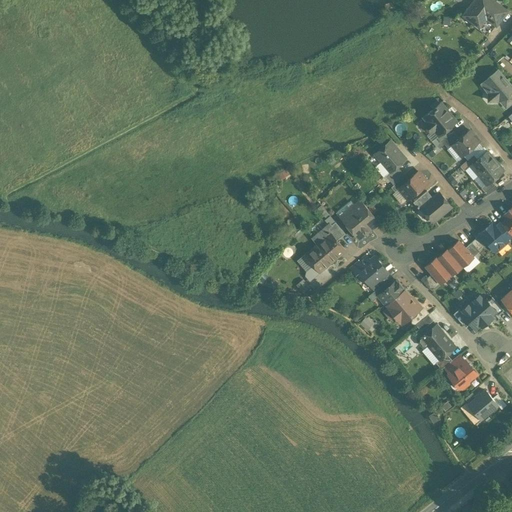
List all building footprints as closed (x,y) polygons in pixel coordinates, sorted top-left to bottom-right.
[(493,0),(474,0),(463,14),(479,26),(486,17),(496,25),(507,10),(493,0)] [(496,25),(486,17),(479,26),(479,27),(489,34),(496,25)] [(511,86),(498,70),(484,82),(491,89),(488,91),(488,96),(492,101),(496,101),(499,99),(504,94),(506,96),(511,92),(511,90),(511,86)] [(511,102),(511,93),(511,92),(506,96),(504,94),(499,99),(506,108),(511,102)] [(441,103),(424,117),(429,123),(427,124),(427,127),(430,130),(432,131),(434,129),(439,135),(447,129),(456,121),(441,103)] [(447,129),(439,135),(434,139),(438,144),(442,141),(451,133),(447,129)] [(459,138),(452,144),(452,145),(462,156),(462,155),(479,141),(470,130),(459,138)] [(451,133),(442,141),(448,148),(452,145),(452,144),(459,138),(453,131),(451,133)] [(390,141),(382,148),(369,159),(384,177),(386,175),(397,166),(405,158),(390,141)] [(488,151),(471,165),(478,175),(479,175),(495,160),(488,151)] [(467,160),(462,155),(462,156),(457,160),(461,165),(467,160)] [(467,160),(461,165),(465,170),(471,165),(467,160)] [(495,160),(479,175),(486,184),(491,180),(503,170),(496,160),(495,160)] [(397,166),(386,175),(393,185),(405,175),(397,166)] [(408,179),(399,188),(408,198),(427,182),(418,171),(408,179)] [(405,175),(393,185),(391,187),(395,191),(399,188),(408,179),(405,175)] [(491,180),(486,184),(481,187),(486,193),(495,185),(491,180)] [(427,190),(413,202),(416,206),(419,210),(420,210),(422,208),(421,208),(433,198),(427,190)] [(433,198),(421,208),(422,208),(433,221),(436,219),(438,219),(441,216),(441,214),(451,207),(439,193),(433,198)] [(372,213),(361,200),(353,207),(363,220),(364,219),(372,213)] [(353,207),(341,217),(359,238),(371,228),(364,219),(363,220),(353,207)] [(511,207),(503,215),(506,219),(511,225),(511,207)] [(335,221),(330,215),(325,219),(331,225),(335,221)] [(511,225),(506,219),(501,223),(511,235),(511,225)] [(345,233),(335,221),(331,225),(326,229),(330,233),(331,233),(336,240),(345,233)] [(496,226),(493,222),(481,233),(480,233),(488,243),(496,251),(508,241),(508,239),(496,226)] [(511,235),(501,223),(500,222),(496,226),(508,239),(511,235)] [(336,240),(331,233),(330,233),(326,229),(324,229),(313,238),(318,244),(332,261),(345,250),(336,240)] [(488,243),(480,233),(481,233),(480,232),(475,236),(484,247),(488,243)] [(465,247),(459,240),(448,249),(462,266),(473,257),(465,247)] [(480,251),(472,242),(465,247),(473,257),(480,251)] [(332,261),(318,244),(305,254),(319,271),(332,261)] [(462,266),(448,249),(448,248),(437,257),(437,256),(436,257),(450,274),(451,273),(451,274),(462,265),(462,266)] [(366,255),(351,267),(356,273),(359,271),(358,270),(371,260),(366,255)] [(371,260),(358,270),(359,271),(362,275),(362,277),(365,280),(367,280),(371,285),(383,275),(387,272),(375,256),(371,260)] [(450,274),(436,257),(426,265),(432,273),(440,282),(450,274)] [(432,273),(428,277),(426,275),(421,279),(431,290),(440,282),(432,273)] [(383,275),(374,283),(378,288),(382,284),(387,280),(383,275)] [(386,289),(378,295),(386,304),(402,291),(404,289),(397,279),(386,289)] [(378,288),(368,296),(372,301),(378,295),(386,289),(382,284),(378,288)] [(511,288),(502,298),(504,301),(511,309),(511,288)] [(470,322),(476,330),(501,311),(484,289),(455,312),(466,326),(470,322)] [(411,297),(407,296),(407,297),(402,291),(387,303),(397,315),(399,313),(402,317),(407,317),(415,310),(416,311),(422,306),(416,299),(414,301),(411,297)] [(511,317),(511,309),(504,301),(500,305),(511,318),(511,317)] [(422,306),(416,311),(418,313),(417,315),(412,319),(411,322),(414,325),(416,324),(428,314),(422,306)] [(428,314),(416,324),(421,330),(433,320),(428,314)] [(436,323),(421,336),(419,338),(419,341),(422,345),(425,345),(427,344),(443,331),(436,323)] [(456,346),(443,331),(427,344),(440,359),(447,354),(456,346)] [(447,354),(440,359),(436,362),(441,368),(445,366),(452,360),(447,354)] [(452,360),(445,366),(450,372),(464,360),(459,354),(452,360)] [(464,360),(450,372),(454,377),(454,380),(460,387),(463,387),(469,383),(469,380),(477,373),(465,360),(464,360)] [(486,389),(468,404),(480,418),(497,405),(497,402),(486,389)] [(435,411),(429,415),(433,422),(440,418),(435,411)]
